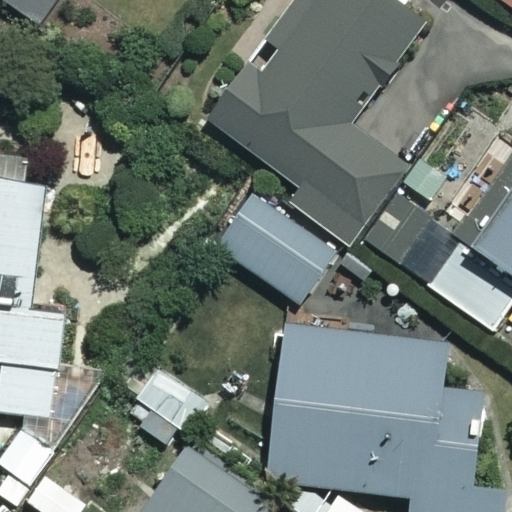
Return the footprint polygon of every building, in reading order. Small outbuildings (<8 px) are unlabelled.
[(58,0),(11,0),(43,22),(58,0)] [(432,0),(299,0),(214,121),(303,184),(294,196),(351,237),(406,159),(351,120),(432,0)] [(511,157),(482,196),(489,201),(429,280),(492,328),(511,302),(511,157)] [(47,182),(0,175),(0,357),(6,358),(0,399),(0,438),(27,442),(31,413),(54,416),(69,312),(29,306),(47,182)] [(337,249),(253,191),(217,242),(302,301),(337,249)] [(450,342),(286,322),(268,474),(413,491),(410,511),(503,511),(507,486),(474,482),(486,389),(445,384),(450,342)] [(256,511),(266,500),(191,440),(134,511),(256,511)]
